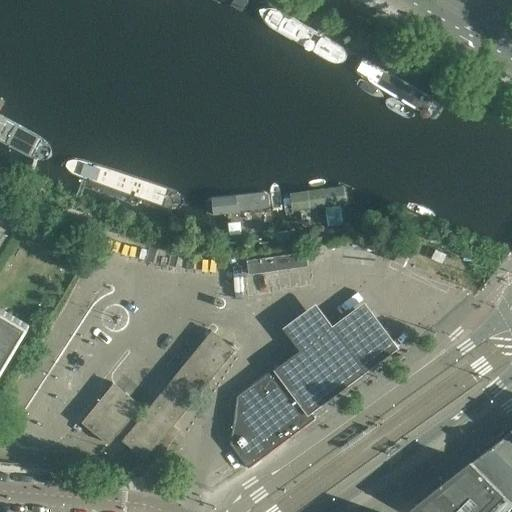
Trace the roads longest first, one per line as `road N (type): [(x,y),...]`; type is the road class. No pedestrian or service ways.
road 1 (tertiary): [(494,322),(234,511)]
road 2 (tertiary): [(321,511),(511,376)]
road 3 (residential): [(160,511),(0,489)]
